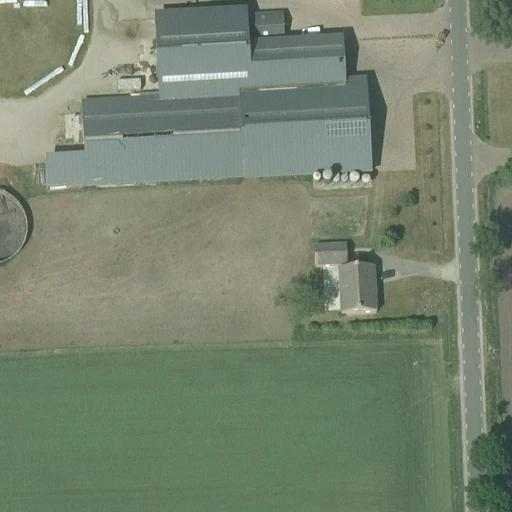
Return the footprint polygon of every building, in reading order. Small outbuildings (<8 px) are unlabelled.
[(195,6),(194,0),(143,0),(144,9),(195,6)] [(282,15),(246,17),(246,15),(153,21),(158,102),(80,107),(84,188),(370,173),(365,81),(344,82),(342,40),(283,43),(282,15)] [(26,239),(26,229),(24,219),(19,209),(12,202),(2,197),(0,195),(0,267),(8,264),(16,257),(22,249),(26,239)] [(313,249),(314,269),(346,267),(345,247),(313,249)] [(338,272),(340,317),(375,315),(373,270),(338,272)]
